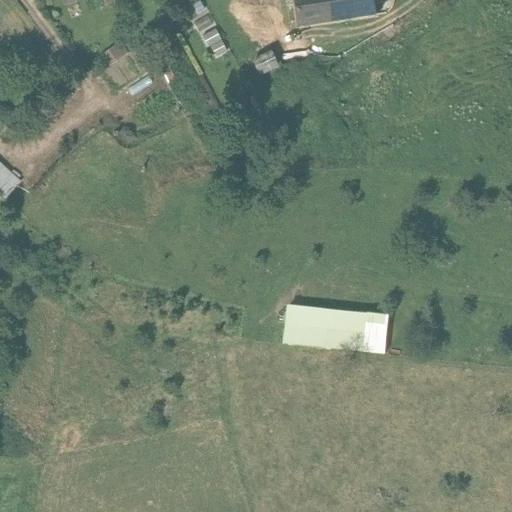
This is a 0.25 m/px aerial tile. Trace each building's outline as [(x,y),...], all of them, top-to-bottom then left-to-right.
[(288,0),(294,28),(377,17),(375,0),(288,0)] [(214,31),(200,38),(205,48),(208,46),(215,59),(226,53),(214,31)] [(119,42),(101,56),(109,67),(127,54),(119,42)] [(0,197),(3,200),(19,183),(0,166),(0,197)] [(290,309),(286,348),(388,358),(389,354),(392,319),(290,309)]
